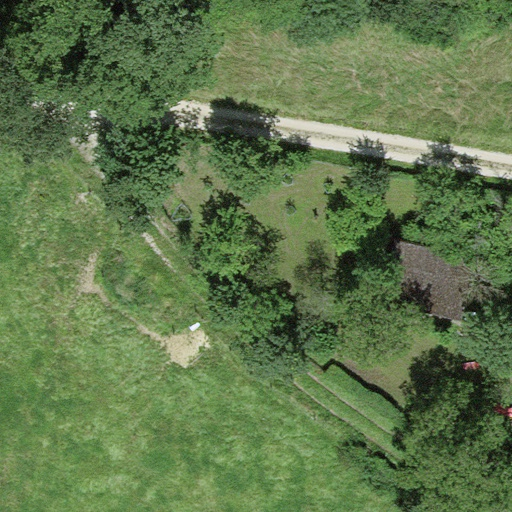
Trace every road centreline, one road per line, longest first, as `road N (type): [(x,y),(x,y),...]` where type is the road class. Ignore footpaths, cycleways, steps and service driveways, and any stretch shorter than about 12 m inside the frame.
road 1 (track): [(67,98),(80,133),(224,303),(511,498)]
road 2 (track): [(0,87),(511,163)]
